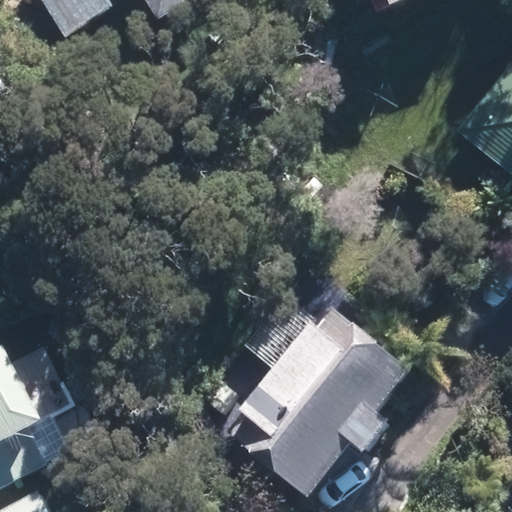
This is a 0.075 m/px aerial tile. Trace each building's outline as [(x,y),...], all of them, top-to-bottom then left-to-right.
[(130,4),(127,0),(46,0),(75,41),(130,4)] [(160,0),(175,22),(207,0),(160,0)] [(395,0),(400,11),(429,0),(395,0)] [(0,101),(21,87),(0,55),(0,101)] [(511,75),(468,129),(511,165),(511,75)] [(434,363),(345,292),(325,317),(295,293),(254,345),(285,370),(255,406),(282,428),(266,447),(323,493),(367,438),(382,451),(411,415),(399,406),(434,363)] [(0,451),(67,417),(25,338),(0,351),(0,451)] [(50,511),(39,491),(0,511),(50,511)]
